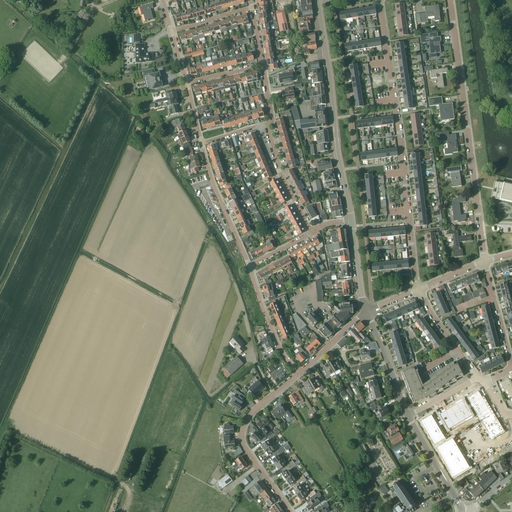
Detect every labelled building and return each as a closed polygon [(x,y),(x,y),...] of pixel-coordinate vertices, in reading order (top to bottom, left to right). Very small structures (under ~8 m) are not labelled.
[(233,7),(230,0),(224,0),(227,8),(233,7)] [(178,9),(176,1),(170,3),(171,5),(170,5),(171,9),(172,14),(174,13),(173,8),(172,7),(173,6),(174,6),(175,6),(176,9),(177,13),(174,14),(177,23),(182,22),(180,12),(180,13),(178,9)] [(220,3),(219,1),(213,2),(214,5),(216,12),(222,10),(220,3)] [(268,7),(268,4),(272,3),(272,1),(264,2),(258,3),(259,8),(258,8),(259,14),(266,13),(266,12),(265,8),(268,7)] [(153,8),(152,4),(139,7),(141,15),(143,14),(145,22),(149,21),(149,20),(153,19),(150,9),(153,8)] [(440,21),(438,5),(424,7),(425,13),(415,15),(417,24),(420,23),(427,22),(427,18),(434,17),(434,21),(440,21)] [(197,10),(196,7),(191,9),(194,18),(199,17),(197,10)] [(194,18),(191,9),(185,11),(188,20),(194,18)] [(285,13),(284,10),(276,12),(276,15),(280,32),(289,31),(285,13)] [(188,20),(185,11),(186,13),(183,14),(182,12),(180,12),(182,22),(188,20)] [(237,25),(235,19),(229,20),(232,30),(238,28),(237,25)] [(305,22),(305,26),(300,27),(301,33),(311,31),(310,19),(304,20),(305,22)] [(232,30),(229,20),(224,22),(227,31),(232,30)] [(227,31),(224,22),(218,24),(221,33),(227,31)] [(221,33),(218,24),(212,25),(214,32),(220,30),(221,33)] [(210,36),(207,27),(202,29),(204,35),(209,34),(210,36)] [(204,35),(202,29),(196,30),(199,40),(204,38),(203,35),(204,35)] [(199,40),(196,30),(190,32),(193,41),(199,40)] [(193,41),(190,32),(185,34),(187,40),(192,39),(193,41)] [(437,33),(419,35),(420,44),(428,43),(430,58),(436,57),(436,54),(441,53),(439,43),(440,42),(441,42),(441,41),(440,37),(438,37),(437,33)] [(315,42),(315,39),(314,34),(304,36),(306,43),(315,42)] [(316,49),(315,43),(307,44),(308,48),(303,49),(304,56),(310,55),(309,50),(316,49)] [(144,54),(144,45),(136,45),(136,53),(134,53),(134,54),(134,57),(134,58),(136,58),(136,62),(144,62),(144,61),(152,61),(152,54),(144,54)] [(275,49),(280,48),(279,46),(265,48),(266,54),(272,53),(272,50),(275,49)] [(225,67),(223,58),(217,60),(218,62),(220,69),(225,67)] [(276,58),(267,60),(268,66),(270,66),(270,70),(278,69),(277,61),(280,60),(279,58),(276,58)] [(217,60),(217,59),(212,61),(214,70),(220,69),(218,62),(217,60)] [(214,70),(212,61),(206,62),(208,72),(214,70)] [(208,72),(206,62),(200,64),(201,66),(202,73),(208,72)] [(318,64),(318,62),(307,64),(308,70),(309,70),(319,69),(320,67),(319,65),(318,64)] [(434,70),(434,66),(425,67),(426,71),(430,71),(431,79),(436,78),(437,83),(435,83),(436,88),(443,87),(442,74),(447,73),(447,69),(434,70)] [(190,69),(190,67),(186,68),(188,75),(190,74),(191,76),(197,75),(195,68),(190,69)] [(293,81),(292,76),(295,75),(294,72),(293,68),(285,71),(286,72),(283,72),(284,75),(279,76),(279,78),(278,78),(279,82),(280,82),(280,83),(284,83),(285,84),(289,83),(289,82),(293,81)] [(322,77),(321,72),(320,72),(320,70),(319,69),(309,70),(309,73),(312,73),(313,78),(322,77)] [(153,70),(141,72),(143,77),(149,76),(152,90),(162,87),(161,82),(160,79),(159,74),(155,75),(154,74),(153,70)] [(236,87),(233,78),(228,79),(230,89),(236,87)] [(318,96),(325,95),(324,84),(317,85),(318,89),(310,90),(309,89),(307,89),(308,93),(309,93),(310,97),(318,96)] [(294,99),(292,89),(285,90),(286,92),(281,93),(283,101),(294,99)] [(177,99),(175,93),(172,94),(171,91),(165,93),(166,99),(162,100),(163,102),(177,99)] [(326,104),(325,96),(317,97),(317,101),(318,101),(319,105),(326,104)] [(434,102),(434,98),(428,99),(429,107),(438,106),(440,121),(454,119),(452,104),(442,105),(442,101),(434,102)] [(178,104),(177,99),(163,102),(163,104),(167,103),(168,108),(172,107),(172,109),(169,109),(170,115),(178,113),(176,105),(178,104)] [(300,121),(296,107),(290,108),(292,112),(294,122),(299,121),(300,121)] [(262,110),(261,108),(256,110),(258,118),(264,117),(262,110)] [(255,110),(255,109),(250,111),(253,120),(258,118),(256,110),(255,110)] [(325,115),(325,111),(315,112),(316,128),(327,127),(326,114),(325,115)] [(245,115),(244,112),(241,113),(241,114),(239,114),(242,124),(247,122),(245,115)] [(222,120),(221,117),(219,118),(218,115),(212,117),(213,120),(215,127),(223,125),(223,122),(222,121),(222,120)] [(234,119),(233,116),(227,118),(230,127),(236,125),(234,119)] [(209,128),(207,119),(206,118),(200,120),(201,123),(202,123),(203,130),(209,128)] [(230,127),(227,118),(227,119),(224,120),(225,120),(222,121),(223,122),(223,125),(225,129),(230,127)] [(284,126),(282,118),(279,119),(280,121),(276,122),(278,128),(284,126)] [(213,120),(210,121),(209,119),(207,119),(209,128),(215,127),(213,120)] [(181,126),(179,120),(171,123),(168,124),(169,126),(171,125),(172,127),(174,127),(176,131),(175,132),(176,134),(173,136),(174,138),(180,136),(179,134),(185,131),(183,125),(181,126)] [(316,128),(315,120),(308,121),(308,120),(300,121),(299,121),(301,129),(310,127),(311,129),(316,128)] [(188,136),(185,131),(179,134),(180,136),(181,139),(179,140),(188,136)] [(327,144),(329,143),(327,131),(316,132),(316,135),(315,135),(316,136),(317,142),(316,142),(316,143),(317,143),(317,145),(327,144)] [(448,136),(448,132),(438,133),(440,142),(446,141),(447,149),(444,149),(445,155),(452,154),(451,153),(458,152),(457,147),(455,147),(454,139),(456,139),(455,135),(448,136)] [(256,139),(254,134),(247,137),(244,138),(245,140),(248,139),(250,142),(256,139)] [(190,142),(188,136),(179,140),(181,145),(183,145),(183,147),(185,150),(182,151),(183,152),(191,149),(191,148),(188,143),(190,142)] [(232,146),(230,139),(224,141),(226,148),(232,146)] [(258,145),(256,139),(250,142),(252,147),(258,145)] [(328,151),(327,144),(317,145),(310,146),(311,156),(317,155),(317,153),(328,151)] [(218,151),(216,145),(214,146),(207,148),(209,153),(216,151),(218,151)] [(252,147),(248,148),(249,150),(252,149),(254,153),(261,150),(258,145),(252,147)] [(193,156),(191,149),(183,152),(184,156),(187,156),(187,158),(189,158),(191,164),(198,162),(196,156),(193,156)] [(217,154),(220,153),(219,150),(218,151),(216,151),(209,153),(211,159),(218,157),(217,154)] [(263,156),(261,150),(254,153),(256,157),(256,158),(263,156)] [(256,157),(253,159),(254,161),(257,159),(259,164),(265,161),(263,156),(256,158),(256,157)] [(294,160),(287,161),(289,167),(290,170),(293,169),(297,168),(297,165),(295,166),(295,165),(294,160)] [(268,166),(265,161),(259,164),(261,168),(261,169),(268,166)] [(324,161),(317,163),(319,172),(332,169),(330,162),(324,163),(324,161)] [(200,167),(198,162),(191,164),(188,165),(188,173),(191,173),(192,173),(198,171),(197,168),(200,167)] [(261,168),(257,170),(258,172),(261,170),(263,174),(270,172),(268,166),(261,169),(261,168)] [(450,172),(452,188),(461,186),(460,184),(459,174),(459,171),(461,171),(461,166),(445,168),(446,173),(450,172)] [(226,173),(224,167),(215,170),(217,176),(226,173)] [(294,176),(292,171),(290,171),(285,173),(288,179),(294,176)] [(328,187),(329,190),(337,188),(336,188),(337,187),(336,185),(333,171),(323,173),(326,187),(328,187)] [(271,183),(268,179),(272,177),(270,172),(263,174),(266,180),(268,184),(269,183),(271,183)] [(225,179),(228,178),(226,173),(217,176),(218,182),(225,179)] [(294,176),(288,179),(291,184),(297,181),(298,182),(300,180),(299,178),(297,180),(294,176)] [(227,184),(225,179),(218,182),(220,187),(224,186),(225,189),(233,185),(232,183),(227,184)] [(279,185),(276,180),(271,183),(269,183),(272,189),(279,185)] [(297,181),(291,184),(294,189),(300,186),(302,184),(300,180),(298,182),(297,181)] [(319,180),(311,182),(314,195),(322,193),(319,180)] [(511,185),(494,182),(491,198),(511,203),(511,185)] [(300,186),(294,189),(297,194),(303,191),(303,192),(306,191),(305,189),(302,184),(300,186)] [(235,192),(236,191),(233,185),(225,189),(226,191),(225,192),(227,197),(235,193),(235,192)] [(282,190),(279,185),(272,189),(275,194),(282,190)] [(285,196),(282,190),(275,194),(278,199),(285,196)] [(305,196),(303,192),(303,191),(297,194),(299,200),(305,196)] [(236,200),(235,197),(237,196),(235,193),(227,197),(229,203),(236,200)] [(465,202),(464,195),(457,196),(458,199),(453,200),(452,203),(451,204),(453,216),(452,216),(453,221),(457,220),(458,222),(464,222),(464,220),(466,219),(465,215),(467,215),(467,214),(460,215),(459,203),(465,202)] [(288,201),(285,196),(278,199),(281,205),(288,201)] [(309,204),(305,196),(299,200),(302,205),(305,203),(307,205),(309,204)] [(337,198),(328,200),(330,208),(334,207),(341,206),(340,200),(338,200),(337,198)] [(240,204),(238,205),(236,200),(229,203),(232,208),(240,204)] [(243,209),(240,204),(232,208),(234,213),(243,209)] [(318,213),(315,215),(312,208),(315,206),(315,204),(304,209),(310,220),(312,223),(319,222),(318,213)] [(293,211),(290,205),(284,209),(286,215),(293,211)] [(245,215),(243,209),(234,213),(237,219),(246,215),(245,215)] [(296,216),(293,211),(286,215),(289,220),(296,216)] [(245,221),(248,220),(246,215),(237,219),(239,224),(245,221)] [(299,222),(296,216),(289,220),(292,225),(299,222)] [(248,226),(245,221),(239,224),(241,229),(248,226)] [(302,227),(299,222),(292,225),(295,231),(302,227)] [(254,234),(252,231),(250,232),(248,226),(241,229),(244,235),(246,234),(247,237),(254,234)] [(305,232),(302,227),(295,231),(298,236),(305,232)] [(458,237),(457,230),(446,232),(447,234),(445,234),(446,236),(452,235),(455,257),(463,256),(462,249),(460,249),(460,248),(459,248),(459,243),(471,241),(470,236),(458,237)] [(347,242),(346,235),(332,237),(329,237),(330,245),(347,242)] [(276,244),(272,237),(269,239),(270,242),(265,245),(268,251),(273,248),(272,246),(276,244)] [(319,244),(316,238),(310,242),(309,241),(313,247),(319,244)] [(313,247),(309,241),(304,244),(307,250),(313,247)] [(348,250),(347,242),(330,245),(326,245),(327,253),(348,250)] [(307,250),(304,244),(298,247),(302,253),(307,250)] [(268,251),(265,245),(260,248),(263,254),(268,251)] [(302,253),(298,247),(293,249),(297,256),(302,253)] [(258,257),(253,248),(251,249),(252,252),(249,253),(252,260),(258,257)] [(263,254),(260,248),(255,251),(253,248),(258,257),(263,254)] [(297,256),(293,249),(288,252),(291,259),(297,256)] [(349,256),(348,250),(327,253),(328,259),(335,258),(340,257),(349,256)] [(292,263),(288,257),(283,260),(288,268),(290,267),(289,265),(292,263)] [(288,268),(283,260),(278,263),(281,269),(282,270),(284,269),(284,267),(286,266),(287,268),(288,268)] [(281,269),(278,263),(273,266),(276,272),(281,269)] [(507,264),(501,266),(503,274),(503,275),(509,274),(509,272),(507,264)] [(276,272),(273,266),(268,268),(271,275),(276,272)] [(503,274),(501,266),(495,267),(496,271),(493,271),(494,277),(497,276),(497,275),(503,274)] [(263,271),(267,279),(269,278),(268,276),(271,275),(268,268),(263,271)] [(343,271),(341,271),(341,273),(343,273),(344,278),(351,277),(351,270),(343,271)] [(267,279),(263,271),(257,274),(261,280),(263,279),(267,285),(269,283),(268,281),(267,279)] [(321,281),(322,281),(323,286),(332,285),(331,274),(321,277),(321,281)] [(480,281),(476,274),(471,276),(474,284),(480,281)] [(474,284),(471,276),(465,279),(468,286),(474,284)] [(468,286),(465,279),(460,281),(463,289),(468,286)] [(463,289),(460,281),(454,283),(457,291),(463,289)] [(273,291),(275,290),(273,283),(269,284),(269,285),(262,287),(264,293),(273,291)] [(457,291),(454,283),(448,286),(450,290),(447,291),(450,297),(453,296),(452,293),(457,291)] [(510,295),(509,289),(501,291),(502,297),(510,295)] [(342,293),(338,293),(338,294),(337,294),(337,297),(338,297),(338,299),(343,298),(343,297),(350,296),(349,290),(342,290),(342,293)] [(275,299),(273,291),(264,293),(265,299),(267,298),(268,302),(275,299)] [(441,298),(439,292),(432,295),(435,300),(441,298)] [(444,303),(441,298),(435,300),(437,306),(444,303)] [(278,309),(276,303),(275,301),(272,302),(273,305),(269,306),(272,311),(278,309)] [(317,330),(326,339),(328,337),(329,338),(334,332),(338,328),(338,329),(344,323),(343,323),(352,315),(352,314),(353,314),(352,306),(351,306),(351,303),(338,304),(339,313),(337,313),(336,312),(317,330)] [(418,309),(415,303),(409,305),(412,312),(418,309)] [(446,308),(444,303),(437,306),(439,311),(446,308)] [(412,312),(409,305),(404,307),(407,314),(412,312)] [(407,314),(404,307),(399,309),(402,316),(407,314)] [(448,313),(446,308),(439,311),(442,316),(448,313)] [(278,309),(272,311),(274,317),(280,314),(281,315),(285,314),(284,311),(280,313),(278,309)] [(402,316),(399,309),(394,312),(397,318),(402,316)] [(312,312),(306,318),(310,322),(316,317),(315,316),(312,312)] [(397,318),(394,312),(389,314),(391,321),(397,318)] [(281,315),(280,314),(274,317),(276,322),(283,320),(281,315)] [(316,317),(310,322),(314,326),(315,325),(320,321),(317,318),(318,316),(317,314),(315,316),(316,317)] [(391,321),(389,314),(383,316),(386,323),(391,321)] [(296,315),(292,317),(298,331),(299,331),(304,327),(306,326),(296,315)] [(455,325),(461,321),(457,316),(453,318),(455,321),(453,323),(449,327),(452,331),(457,328),(455,325)] [(426,323),(422,318),(416,323),(420,327),(426,323)] [(453,323),(450,318),(445,322),(449,327),(453,323)] [(283,320),(276,322),(279,328),(285,325),(285,326),(289,324),(288,322),(284,324),(283,320)] [(364,327),(360,323),(354,328),(356,330),(354,332),(356,333),(358,332),(359,332),(364,327)] [(429,328),(426,323),(420,327),(423,332),(429,328)] [(285,325),(279,328),(281,333),(287,330),(285,326),(285,325)] [(467,327),(465,325),(461,329),(459,330),(457,328),(452,331),(456,336),(461,333),(460,332),(462,331),(467,327)] [(304,327),(299,331),(304,337),(309,333),(304,327)] [(432,332),(429,328),(423,332),(427,336),(432,332)] [(290,336),(287,330),(281,333),(284,341),(287,340),(286,337),(290,336)] [(354,332),(353,330),(349,333),(355,340),(355,343),(364,343),(361,339),(358,336),(356,333),(354,332)] [(361,339),(363,341),(367,337),(362,332),(358,336),(361,339)] [(436,337),(432,332),(427,336),(430,341),(436,337)] [(267,337),(265,333),(261,335),(264,344),(262,346),(271,342),(269,337),(267,337)] [(464,337),(461,333),(456,336),(459,341),(464,337)] [(474,337),(473,335),(467,339),(467,340),(466,340),(464,337),(459,341),(463,346),(468,342),(470,340),(474,337)] [(244,349),(242,346),(244,344),(236,336),(230,342),(237,350),(236,351),(239,354),(244,349)] [(315,336),(309,342),(311,344),(311,345),(316,350),(321,346),(318,343),(320,341),(315,336)] [(439,341),(436,337),(430,341),(433,346),(439,341)] [(340,348),(348,342),(344,338),(337,344),(340,348)] [(437,353),(444,348),(439,341),(433,346),(437,350),(436,351),(437,353)] [(274,348),(271,342),(262,346),(263,348),(266,347),(268,353),(267,354),(268,356),(274,354),(272,349),(274,348)] [(471,347),(468,342),(463,346),(466,351),(471,347)] [(311,345),(309,347),(307,345),(304,347),(306,349),(311,355),(316,350),(311,345)] [(475,352),(471,347),(466,351),(470,355),(475,352)] [(306,359),(304,356),(306,355),(300,348),(298,350),(299,352),(295,355),(297,357),(296,358),(301,363),(306,359)] [(370,358),(371,357),(371,356),(370,356),(369,352),(364,353),(363,350),(359,351),(359,354),(361,354),(361,358),(359,358),(359,361),(362,361),(370,359),(370,358)] [(478,357),(475,352),(470,355),(474,360),(478,357)] [(495,358),(495,359),(499,366),(504,363),(501,356),(497,358),(497,357),(495,358)] [(225,368),(221,371),(227,378),(231,375),(243,364),(236,357),(234,359),(232,357),(229,360),(231,362),(225,368)] [(495,359),(490,361),(493,368),(499,366),(495,359)] [(340,372),(343,370),(339,364),(337,366),(334,361),(329,364),(334,373),(339,370),(340,372)] [(493,368),(490,361),(484,364),(488,371),(493,368)] [(329,376),(334,373),(329,364),(323,367),(326,372),(324,373),(327,379),(330,378),(329,376)] [(459,379),(458,376),(462,375),(462,374),(457,364),(449,368),(450,369),(443,373),(444,374),(436,378),(437,379),(430,383),(430,384),(423,387),(423,386),(421,383),(420,383),(414,368),(401,373),(413,404),(426,399),(426,398),(428,397),(429,399),(437,396),(436,394),(444,391),(443,390),(446,388),(445,386),(448,384),(449,385),(452,383),(451,381),(455,379),(455,380),(459,379)] [(488,371),(484,364),(479,367),(482,374),(488,371)] [(358,369),(361,379),(374,376),(372,369),(366,371),(364,366),(358,368),(358,369)] [(288,374),(283,367),(277,372),(282,379),(288,374)] [(282,379),(277,372),(271,377),(276,384),(282,379)] [(500,383),(504,391),(506,390),(509,398),(511,397),(511,375),(509,377),(511,380),(509,381),(508,380),(500,383)] [(320,390),(323,388),(321,384),(320,382),(319,382),(317,384),(314,379),(309,382),(314,391),(319,388),(320,390)] [(378,386),(376,380),(367,383),(368,389),(378,386)] [(254,396),(263,387),(258,381),(248,389),(254,396)] [(309,394),(314,391),(309,382),(303,385),(306,390),(303,391),(307,398),(310,396),(309,394)] [(348,386),(344,389),(349,396),(353,394),(348,386)] [(380,392),(378,386),(368,389),(369,395),(380,392)] [(232,406),(234,408),(235,408),(236,409),(236,410),(239,411),(243,406),(242,405),(244,401),(243,400),(245,397),(235,390),(232,393),(235,395),(234,397),(232,400),(235,402),(232,406)] [(492,438),(502,432),(478,391),(468,397),(492,438)] [(381,398),(380,392),(369,395),(371,401),(374,400),(381,398)] [(303,402),(297,393),(288,398),(294,407),(303,402)] [(471,417),(462,401),(439,415),(448,430),(471,417)] [(277,408),(275,410),(281,417),(286,414),(290,419),(292,418),(288,412),(287,413),(286,411),(285,412),(281,406),(280,406),(280,405),(277,407),(277,408)] [(389,414),(386,407),(384,409),(382,405),(377,407),(378,411),(379,411),(382,417),(379,419),(380,422),(388,418),(386,416),(389,415),(388,414),(389,414)] [(274,411),(273,410),(270,412),(271,413),(270,413),(275,419),(278,417),(278,419),(281,417),(275,410),(274,411)] [(431,415),(421,421),(434,445),(445,439),(431,415)] [(273,426),(270,423),(265,418),(261,422),(266,427),(267,425),(270,428),(273,426)] [(268,430),(266,431),(264,429),(266,427),(261,422),(256,426),(261,431),(260,433),(263,436),(265,438),(265,439),(272,434),(268,430)] [(229,426),(229,425),(228,424),(225,424),(223,425),(224,427),(222,427),(223,433),(221,434),(221,438),(230,437),(229,433),(233,433),(232,426),(229,426)] [(397,428),(395,424),(392,426),(391,424),(390,424),(386,426),(386,427),(387,429),(384,431),(388,437),(399,431),(398,430),(399,429),(398,428),(397,428)] [(258,434),(256,432),(251,437),(257,443),(260,440),(262,442),(266,439),(265,439),(265,438),(263,436),(260,433),(258,434)] [(403,440),(399,433),(389,439),(392,445),(389,447),(391,450),(403,444),(401,441),(403,440)] [(234,447),(233,441),(230,441),(230,437),(221,438),(222,442),(224,442),(224,448),(234,447)] [(452,439),(436,448),(454,477),(469,468),(452,439)] [(269,444),(268,441),(261,446),(265,451),(274,444),(272,445),(271,443),(269,444)] [(278,449),(274,444),(265,451),(269,456),(275,451),(276,450),(278,453),(284,449),(282,446),(278,449)] [(408,448),(407,445),(402,449),(403,451),(405,450),(407,454),(404,456),(407,460),(411,457),(411,456),(414,454),(410,447),(408,448)] [(244,461),(241,456),(235,460),(237,463),(233,466),(230,468),(231,470),(234,468),(244,461)] [(272,461),(276,466),(283,461),(281,458),(280,459),(278,456),(272,461)] [(286,466),(284,464),(285,463),(283,460),(283,461),(276,466),(279,471),(286,466)] [(234,468),(231,470),(232,470),(231,471),(232,472),(236,470),(240,467),(242,469),(247,465),(244,461),(234,468)] [(509,469),(505,461),(494,467),(497,475),(509,469)] [(293,476),(289,471),(283,476),(286,481),(293,476)] [(497,479),(490,472),(486,476),(484,473),(479,478),(482,481),(487,487),(497,479)] [(215,484),(220,490),(232,481),(227,475),(215,484)] [(296,481),(293,476),(286,481),(290,486),(296,481)] [(479,483),(476,479),(474,481),(478,485),(477,485),(483,491),(487,487),(482,481),(479,483)] [(267,488),(261,480),(254,485),(260,494),(267,488)] [(416,506),(402,487),(403,486),(401,483),(399,485),(398,483),(395,483),(393,484),(392,486),(393,488),(390,491),(392,494),(391,494),(391,496),(393,499),(397,496),(401,503),(400,504),(399,504),(392,509),(393,511),(405,511),(406,511),(405,511),(407,511),(410,511),(412,511),(415,510),(414,508),(416,506)] [(385,485),(379,489),(384,495),(389,491),(385,485)] [(465,489),(463,491),(464,493),(469,498),(472,496),(475,499),(479,495),(473,489),(472,487),(472,486),(471,485),(470,485),(468,486),(472,490),(469,493),(467,490),(465,489)] [(483,491),(477,485),(475,487),(474,485),(472,487),(473,489),(479,495),(483,491)] [(303,487),(301,489),(299,486),(293,490),(297,496),(305,490),(303,487)] [(272,496),(267,488),(260,494),(262,498),(260,499),(262,501),(264,500),(265,501),(272,496)] [(306,495),(307,494),(305,490),(297,496),(300,500),(306,496),(306,495)] [(318,492),(315,494),(310,498),(305,501),(308,505),(305,507),(308,511),(320,502),(317,499),(320,498),(320,497),(320,496),(320,495),(320,494),(318,492)] [(276,501),(272,496),(265,501),(269,506),(276,501)] [(282,511),(283,511),(277,503),(269,508),(271,511),(282,511)] [(327,508),(328,508),(328,507),(328,506),(328,505),(327,503),(313,511),(326,511),(325,510),(327,508)]
